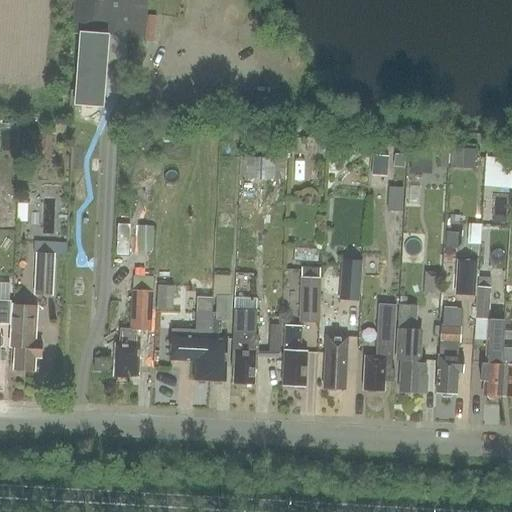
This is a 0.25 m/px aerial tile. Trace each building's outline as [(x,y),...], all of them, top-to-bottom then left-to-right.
[(74,0),(73,34),(81,35),(76,105),(104,107),(109,36),(146,39),(148,0),(74,0)] [(23,133),(23,154),(39,154),(39,149),(46,149),(46,133),(23,133)] [(438,146),(437,168),(447,168),(449,146),(438,146)] [(452,149),(451,168),(463,169),(463,150),(452,149)] [(410,174),(432,175),(433,156),(412,154),(410,174)] [(396,155),(394,167),(405,168),(407,156),(396,155)] [(511,156),(485,155),(484,185),(511,185),(511,156)] [(388,177),(389,157),(373,156),(372,176),(388,177)] [(286,176),(287,159),(242,157),(241,178),(276,180),(276,175),(286,176)] [(154,227),(139,226),(138,252),(153,252),(154,227)] [(54,298),(56,256),(38,255),(35,297),(54,298)] [(476,292),(476,257),(455,257),(455,292),(476,292)] [(363,262),(343,261),(340,301),(360,303),(363,262)] [(320,325),(322,270),(303,270),(301,324),(320,325)] [(476,320),(490,321),(490,318),(492,288),(479,287),(476,320)] [(153,292),(134,291),(134,303),(132,303),(131,329),(121,329),(121,345),(117,345),(115,378),(140,379),(141,347),(137,346),(138,332),(152,332),(153,292)] [(218,314),(213,314),(210,382),(226,383),(229,339),(218,339),(218,334),(222,334),(222,321),(230,322),(230,313),(234,313),(234,307),(230,307),(231,298),(219,297),(218,314)] [(10,326),(12,303),(0,302),(0,340),(1,326),(10,326)] [(39,307),(13,306),(11,348),(16,348),(14,371),(35,371),(36,358),(41,358),(42,342),(37,342),(39,307)] [(380,306),(377,358),(365,358),(363,391),(385,392),(385,383),(394,383),(395,371),(392,371),(392,359),(394,359),(397,307),(380,306)] [(418,306),(400,306),(398,329),(396,362),(401,362),(400,393),(427,394),(428,378),(425,377),(426,361),(422,361),(423,331),(417,331),(418,306)] [(235,308),(235,313),(234,313),(231,369),(235,369),(234,384),(255,385),(256,371),(258,371),(260,340),(257,340),(258,309),(235,308)] [(444,309),(443,327),(441,327),(437,394),(458,396),(459,374),(463,374),(464,360),(458,359),(459,346),(461,346),(464,311),(444,309)] [(194,381),(210,382),(213,314),(209,314),(209,320),(205,320),(204,320),(203,333),(208,333),(208,338),(197,338),(194,381)] [(502,346),(504,319),(490,318),(490,321),(487,364),(483,364),(482,382),(486,382),(485,397),(501,398),(503,360),(504,360),(505,349),(505,346),(502,346)] [(271,325),(269,355),(271,355),(281,356),(282,326),(271,325)] [(300,353),(301,327),(287,326),(284,386),(306,387),(308,353),(300,353)] [(349,373),(350,359),(348,358),(350,338),(327,337),(325,388),(347,389),(348,373),(349,373)] [(511,346),(505,346),(505,349),(504,360),(503,360),(501,398),(511,399),(511,346)] [(112,373),(112,360),(96,360),(95,372),(112,373)]
